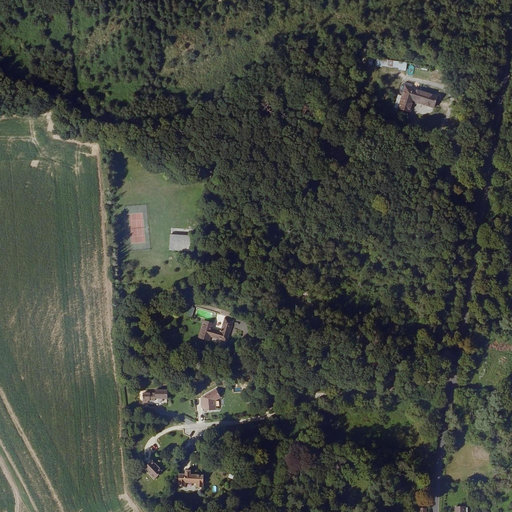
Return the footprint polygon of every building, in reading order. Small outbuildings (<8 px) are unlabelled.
[(406,69),(407,62),(375,59),(374,63),(376,63),(376,67),(406,69)] [(415,105),(437,107),(439,95),(411,92),(411,88),(404,87),(404,91),(400,91),(400,97),(402,99),(404,99),(404,102),(402,115),(414,116),(415,105)] [(189,234),(168,232),(166,248),(188,250),(189,234)] [(223,343),(230,322),(222,319),(217,333),(208,330),(210,324),(200,320),(194,337),(204,340),(206,336),(223,343)] [(214,411),(214,399),(220,395),(215,387),(203,395),(203,400),(206,400),(206,405),(206,410),(214,411)] [(159,400),(159,391),(147,391),(146,401),(151,401),(151,402),(156,402),(156,400),(159,400)] [(156,476),(162,467),(151,458),(144,467),(156,476)] [(203,484),(205,472),(192,469),(193,465),(188,464),(187,468),(181,467),(178,480),(185,481),(186,477),(197,479),(196,483),(203,484)]
